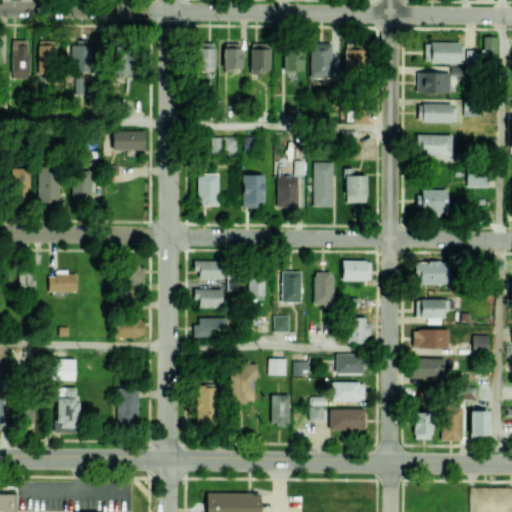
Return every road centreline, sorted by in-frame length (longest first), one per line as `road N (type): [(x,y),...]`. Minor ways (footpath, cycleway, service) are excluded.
road 1 (tertiary): [(0,456),(511,464)]
road 2 (residential): [(0,232),(511,239)]
road 3 (residential): [(0,8),(511,14)]
road 4 (residential): [(390,463),(390,0)]
road 5 (residential): [(167,459),(170,0)]
